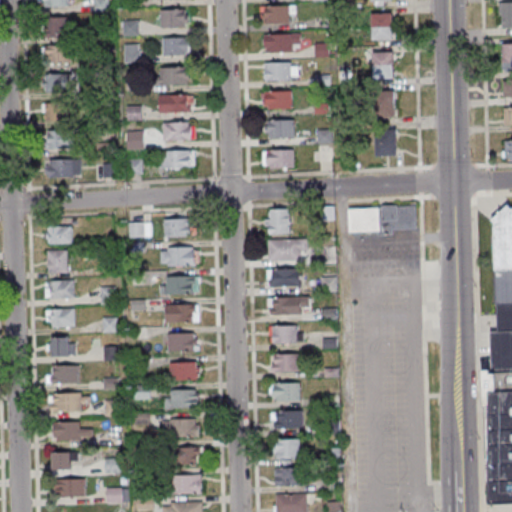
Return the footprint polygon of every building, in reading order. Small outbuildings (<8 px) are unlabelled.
[(511,2),(500,2),(500,28),(511,27),(511,2)] [(295,23),(295,5),(263,5),(263,23),(295,23)] [(187,29),(187,11),(157,11),(157,29),(187,29)] [(393,12),(372,12),(372,39),(393,39),(393,12)] [(69,17),(46,17),(46,37),(69,37),(69,17)] [(301,52),(301,33),(264,33),(264,52),(301,52)] [(189,38),(162,38),(162,56),(189,56),(189,38)] [(511,43),(501,44),(501,71),(511,70),(511,43)] [(46,46),(46,64),(72,64),(72,46),(46,46)] [(374,51),(374,78),(395,78),(395,51),(374,51)] [(299,80),(299,62),(264,62),(264,80),(299,80)] [(161,67),(161,85),(189,85),(189,67),(161,67)] [(44,74),(44,91),(71,91),(71,74),(44,74)] [(263,90),(263,109),(293,109),(293,90),(263,90)] [(374,90),(374,116),(395,116),(395,90),(374,90)] [(160,94),(160,112),(193,112),(193,94),(160,94)] [(72,121),(72,103),(44,103),(44,121),(72,121)] [(295,138),(295,119),(266,119),(266,138),(295,138)] [(163,123),(163,141),(194,141),(194,123),(163,123)] [(318,130),(318,161),(333,161),(333,130),(318,130)] [(376,130),(376,156),(398,156),(398,130),(376,130)] [(46,131),(46,149),(69,149),(69,131),(46,131)] [(294,167),(294,150),(263,150),(263,167),(294,167)] [(195,151),(159,151),(159,168),(195,168),(195,151)] [(50,174),(69,174),(69,160),(50,160),(50,174)] [(511,503),(511,204),(505,205),(505,214),(494,214),(497,332),(492,332),(493,371),(488,371),(492,504),(511,503)] [(349,232),(417,231),(417,206),(349,207),(349,232)] [(267,209),(267,234),(290,234),(290,209),(267,209)] [(192,219),(164,219),(164,237),(192,237),(192,219)] [(151,223),(129,223),(129,238),(151,238),(151,223)] [(46,227),(46,245),(72,244),(72,226),(46,227)] [(302,240),(268,240),(268,260),(302,260),(302,240)] [(162,247),(162,265),(198,265),(198,247),(162,247)] [(68,250),(47,250),(47,273),(68,273),(68,250)] [(268,268),(268,286),(301,286),(301,268),(268,268)] [(198,277),(162,277),(162,293),(198,293),(198,277)] [(75,281),(46,281),(46,298),(75,298),(75,281)] [(116,286),(101,286),(101,303),(116,303),(116,286)] [(310,305),(310,297),(269,297),(269,314),(301,314),(301,305),(310,305)] [(199,304),(166,304),(166,322),(199,322),(199,304)] [(76,326),(75,308),(47,308),(47,327),(76,326)] [(104,331),(118,331),(117,318),(103,318),(104,331)] [(270,326),(270,344),(303,344),(303,326),(270,326)] [(198,333),(169,333),(169,351),(198,351),(198,333)] [(49,356),(72,356),(72,337),(49,337),(49,356)] [(302,354),(271,354),(271,373),(302,373),(302,354)] [(412,403),(402,403),(402,389),(424,389),(424,359),(355,360),(357,458),(413,457),(412,403)] [(170,362),(170,380),(199,380),(199,362),(170,362)] [(79,383),(79,365),(52,365),(52,375),(48,375),(48,383),(79,383)] [(301,402),(301,383),(272,383),(272,402),(301,402)] [(199,408),(199,390),(165,390),(165,408),(199,408)] [(90,411),(90,394),(52,394),(52,411),(90,411)] [(120,400),(105,400),(105,415),(120,415),(120,400)] [(303,429),(303,411),(274,411),(274,429),(303,429)] [(148,414),(137,414),(137,426),(149,426),(148,414)] [(166,420),(166,437),(199,437),(199,420),(166,420)] [(93,429),(82,429),(82,422),(54,422),(54,439),(93,439),(93,429)] [(301,459),(301,439),(275,439),(275,459),(301,459)] [(200,465),(200,448),(176,448),(175,465),(200,465)] [(73,453),(52,453),(52,471),(73,471),(73,453)] [(106,474),(119,474),(119,459),(106,459),(106,474)] [(302,485),(302,468),(275,468),(275,485),(302,485)] [(202,476),(173,476),(173,495),(202,495),(202,476)] [(86,499),(86,480),(55,480),(55,499),(86,499)] [(127,488),(106,489),(106,504),(128,504),(127,488)] [(307,511),(307,494),(275,494),(275,511),(307,511)]
